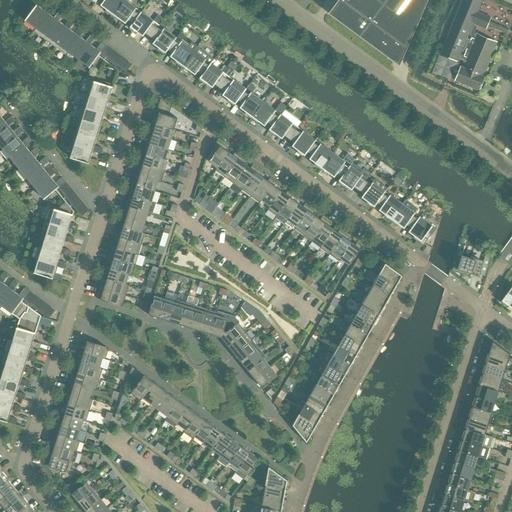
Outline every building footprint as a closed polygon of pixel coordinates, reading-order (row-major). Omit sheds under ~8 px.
[(104,11),(111,16),(122,0),(98,0),(102,3),(100,5),(106,9),(104,11)] [(125,24),(127,21),(135,11),(136,8),(124,0),(122,0),(111,16),(118,21),(120,20),(125,24)] [(328,14),(344,25),(399,66),(427,0),(338,0),(331,10),(328,14)] [(464,63),(463,66),(462,68),(461,67),(455,80),(478,90),(484,77),(482,76),(487,64),(496,42),(476,34),(475,36),(473,34),(477,25),(483,28),(485,29),(489,20),(490,17),(496,3),(490,0),(462,0),(440,54),(457,61),(458,58),(459,59),(463,61),(465,61),(464,63)] [(33,31),(34,32),(48,13),(53,6),(48,3),(43,10),(34,3),(29,10),(31,11),(25,20),(36,28),(33,31)] [(34,32),(44,40),(58,21),(63,14),(59,11),(54,18),(48,13),(34,32)] [(145,34),(150,37),(157,27),(152,24),(154,21),(141,12),(139,14),(135,11),(127,21),(132,24),(128,29),(136,34),(137,32),(143,36),(145,34)] [(44,40),(55,47),(69,29),(74,22),(69,19),(64,26),(58,21),(44,40)] [(66,55),(68,52),(79,37),(84,30),(80,27),(75,33),(69,29),(55,47),(66,55)] [(167,50),(175,40),(176,38),(164,29),(162,31),(157,27),(150,37),(155,41),(152,44),(158,48),(157,50),(164,55),(167,50)] [(68,52),(78,60),(90,44),(95,38),(91,34),(86,41),(79,37),(68,52)] [(174,62),(181,67),(193,50),(181,41),(179,44),(175,40),(167,50),(172,54),(170,57),(175,61),(174,62)] [(90,44),(78,60),(89,68),(106,46),(101,42),(96,49),(90,44)] [(193,50),(181,67),(188,73),(189,71),(195,75),(197,72),(201,75),(210,63),(211,63),(214,59),(196,46),(193,50)] [(210,63),(201,75),(198,80),(205,85),(207,84),(212,88),(214,85),(219,88),(226,78),(227,79),(228,76),(232,71),(227,67),(223,72),(211,63),(210,63)] [(237,102),(244,91),(246,89),(228,76),(227,79),(226,78),(219,88),(224,92),(222,95),(228,99),(226,101),(233,106),(237,102)] [(86,94),(108,101),(116,103),(118,98),(110,95),(113,84),(105,82),(104,85),(94,81),(94,82),(90,80),(86,94)] [(244,114),(250,119),(263,102),(251,93),(249,95),(244,91),(237,102),(242,105),(239,108),(245,112),(244,114)] [(86,94),(82,106),(104,113),(112,116),(114,110),(106,108),(108,101),(86,94)] [(157,119),(155,124),(174,129),(177,118),(168,116),(171,106),(160,98),(154,118),(157,119)] [(266,123),(274,113),(275,111),(263,102),(250,119),(257,124),(259,122),(264,126),(266,123)] [(82,106),(78,119),(100,126),(108,128),(110,123),(102,121),(104,113),(82,106)] [(284,136),(289,140),(296,130),(291,126),(293,124),(280,114),(278,117),(274,113),(266,123),(271,127),(268,131),(275,137),(276,135),(282,139),(284,136)] [(0,132),(8,126),(15,121),(11,116),(5,122),(0,115),(0,132)] [(74,131),(78,133),(96,138),(104,141),(106,136),(98,133),(100,126),(78,119),(74,131)] [(151,127),(149,133),(171,140),(174,129),(155,124),(154,128),(151,127)] [(0,132),(0,146),(2,148),(17,136),(23,131),(20,126),(13,132),(8,126),(0,132)] [(306,153),(314,143),(316,140),(303,131),(301,133),(296,130),(289,140),(294,143),(292,146),(297,150),(296,152),(303,157),(306,153)] [(74,145),(92,151),(100,153),(102,148),(94,146),(96,138),(78,133),(74,145)] [(150,140),(149,144),(167,150),(171,140),(149,133),(147,139),(150,140)] [(2,148),(10,159),(25,146),(32,141),(28,137),(22,142),(17,136),(2,148)] [(215,170),(215,171),(229,152),(225,150),(227,147),(217,140),(212,147),(216,150),(208,161),(217,168),(215,170)] [(313,165),(320,170),(333,153),(320,144),(318,146),(314,143),(306,153),(311,156),(309,159),(315,163),(313,165)] [(145,148),(143,154),(164,160),(167,150),(149,144),(148,148),(145,148)] [(92,151),(74,145),(70,158),(96,166),(98,161),(90,158),(92,151)] [(10,159),(18,169),(33,156),(40,151),(36,147),(30,152),(25,146),(10,159)] [(215,171),(224,177),(239,156),(234,153),(233,155),(229,152),(215,171)] [(336,174),(341,178),(344,174),(348,168),(343,164),(345,162),(333,153),(320,170),(327,175),(328,173),(334,177),(336,174)] [(144,160),(142,165),(164,172),(168,161),(164,160),(143,154),(141,160),(144,160)] [(18,169),(27,179),(42,167),(48,161),(45,157),(38,162),(33,156),(18,169)] [(224,177),(233,184),(246,165),(243,163),(244,160),(239,156),(224,177)] [(138,168),(136,174),(161,182),(164,172),(142,165),(141,169),(138,168)] [(233,184),(241,190),(257,169),(252,165),(250,168),(246,165),(233,184)] [(353,187),(358,191),(366,181),(361,177),(362,175),(350,165),(348,168),(344,174),(341,178),(337,183),(344,188),(346,186),(351,190),(353,187)] [(27,179),(35,189),(50,177),(57,172),(53,167),(47,173),(42,167),(27,179)] [(241,190),(250,196),(264,178),(260,175),(262,173),(257,169),(241,190)] [(137,181),(136,185),(154,191),(157,182),(161,183),(161,182),(136,174),(134,180),(137,181)] [(50,177),(35,189),(44,199),(65,182),(62,177),(55,183),(50,177)] [(250,196),(259,203),(274,182),(269,178),(267,181),(264,178),(250,196)] [(376,204),(383,194),(385,192),(372,182),(371,184),(366,181),(358,191),(363,195),(361,197),(367,201),(365,203),(373,209),(376,204)] [(267,209),(268,209),(281,191),(277,188),(279,186),(274,182),(259,203),(261,200),(269,206),(267,209)] [(132,189),(130,195),(151,202),(154,191),(136,185),(135,190),(132,189)] [(268,209),(276,216),(292,195),(287,191),(285,194),(281,191),(268,209)] [(383,216),(390,221),(402,204),(390,195),(388,197),(383,194),(376,204),(381,207),(379,210),(384,214),(383,216)] [(131,202),(129,206),(148,212),(151,202),(130,195),(128,201),(131,202)] [(279,213),(287,219),(299,204),(295,201),(297,199),(292,195),(276,216),(277,216),(279,213)] [(285,222),(293,228),(294,229),(309,208),(304,204),(302,207),(299,204),(287,219),(285,222)] [(406,226),(410,229),(417,219),(413,216),(415,213),(402,204),(390,221),(397,226),(398,224),(403,228),(406,226)] [(125,210),(123,216),(145,223),(148,212),(129,206),(128,211),(125,210)] [(216,206),(211,213),(216,217),(220,220),(223,215),(225,212),(216,206)] [(46,221),(50,222),(68,228),(76,231),(78,225),(70,223),(72,215),(54,209),(50,208),(46,221)] [(294,229),(302,235),(316,217),(313,214),(314,212),(309,208),(294,229)] [(124,223),(123,227),(145,234),(145,233),(142,232),(145,223),(123,216),(121,222),(124,223)] [(302,235),(311,241),(327,221),(322,217),(320,219),(316,217),(302,235)] [(417,219),(410,229),(408,232),(414,236),(412,238),(423,246),(431,234),(428,232),(432,226),(419,217),(417,219)] [(311,241),(320,248),(334,229),(330,227),(332,224),(327,221),(311,241)] [(50,222),(46,235),(64,241),(72,243),(74,238),(66,236),(68,228),(50,222)] [(119,230),(117,236),(142,244),(145,234),(123,227),(122,231),(119,230)] [(320,248),(329,254),(344,234),(344,233),(339,230),(337,232),(334,229),(320,248)] [(329,254),(337,261),(351,242),(347,240),(349,237),(344,233),(344,234),(329,254)] [(38,246),(60,253),(68,256),(70,251),(62,248),(64,241),(46,235),(42,247),(38,246)] [(118,243),(116,248),(138,255),(142,244),(117,236),(115,242),(118,243)] [(351,242),(337,261),(338,261),(340,258),(349,265),(362,247),(356,243),(355,245),(351,242)] [(34,259),(38,260),(56,266),(64,269),(66,263),(58,261),(60,253),(38,246),(34,259)] [(110,257),(135,265),(138,255),(116,248),(115,252),(112,251),(110,257)] [(457,270),(471,274),(479,277),(481,270),(480,270),(483,261),(471,257),(470,258),(461,256),(457,270)] [(111,264),(110,268),(132,275),(135,265),(110,257),(108,263),(111,264)] [(56,266),(38,260),(34,273),(60,281),(62,276),(54,273),(56,266)] [(385,263),(378,275),(396,285),(402,276),(385,263)] [(106,272),(104,278),(129,285),(125,284),(128,275),(132,276),(132,275),(110,268),(109,273),(106,272)] [(378,275),(373,285),(391,295),(396,285),(378,275)] [(105,285),(103,289),(125,296),(129,285),(104,278),(102,284),(105,285)] [(0,307),(1,306),(2,304),(13,290),(18,284),(13,280),(8,287),(2,282),(0,285),(0,307)] [(373,285),(367,295),(385,305),(391,295),(373,285)] [(511,286),(500,302),(507,308),(509,306),(511,308),(511,286)] [(1,306),(12,314),(21,301),(29,291),(24,288),(19,295),(13,290),(2,304),(1,306)] [(125,296),(103,289),(102,293),(99,292),(97,299),(122,307),(125,296)] [(367,295),(361,305),(379,315),(385,305),(367,295)] [(148,315),(159,318),(164,300),(154,296),(148,315)] [(159,318),(169,321),(174,304),(176,299),(175,299),(174,303),(164,300),(159,318)] [(169,321),(179,325),(186,303),(176,299),(174,304),(169,321)] [(9,339),(31,346),(39,349),(41,344),(33,341),(40,316),(27,312),(29,307),(21,301),(12,314),(19,319),(13,340),(9,339)] [(179,325),(189,328),(196,306),(186,303),(179,325)] [(361,305),(356,315),(374,325),(379,315),(361,305)] [(189,328),(200,331),(207,309),(196,306),(189,328)] [(200,331),(210,334),(217,312),(207,309),(200,331)] [(210,334),(220,338),(225,331),(235,317),(218,311),(218,313),(217,312),(210,334)] [(356,315),(350,324),(368,335),(374,325),(356,315)] [(225,331),(220,338),(227,346),(245,331),(238,322),(239,322),(235,317),(225,331)] [(350,324),(344,334),(362,345),(368,335),(350,324)] [(227,346),(234,354),(252,340),(245,331),(227,346)] [(344,334),(339,344),(357,354),(362,345),(344,334)] [(9,339),(5,352),(27,359),(35,362),(37,356),(29,354),(31,346),(9,339)] [(85,348),(84,352),(105,359),(109,349),(105,347),(84,340),(82,347),(85,348)] [(234,354),(241,363),(259,348),(252,340),(234,354)] [(492,341),(485,364),(505,370),(510,354),(492,341)] [(339,344),(333,354),(351,364),(357,354),(339,344)] [(241,363),(248,371),(263,359),(266,356),(259,348),(241,363)] [(5,352),(1,364),(23,372),(31,374),(33,369),(25,366),(27,359),(5,352)] [(79,355),(78,361),(102,369),(103,368),(99,367),(102,358),(105,359),(84,352),(82,356),(79,355)] [(333,354),(327,364),(345,374),(351,364),(333,354)] [(248,371),(255,379),(270,367),(263,359),(248,371)] [(79,368),(77,373),(99,379),(102,369),(78,361),(76,367),(79,368)] [(0,377),(0,378),(19,384),(27,387),(29,381),(21,379),(23,372),(1,364),(1,365),(5,366),(1,378),(0,377)] [(327,364),(322,374),(340,384),(345,374),(327,364)] [(485,364),(482,375),(501,381),(505,370),(485,364)] [(130,394),(140,401),(153,382),(132,366),(129,373),(139,381),(130,394)] [(270,367),(255,379),(262,388),(277,376),(270,367)] [(73,376),(71,382),(96,390),(99,379),(77,373),(76,377),(73,376)] [(322,374),(316,384),(334,394),(340,384),(322,374)] [(482,375),(478,386),(498,392),(501,381),(482,375)] [(0,378),(0,391),(15,397),(23,399),(25,394),(17,392),(19,384),(0,378)] [(72,389),(71,393),(93,400),(93,399),(89,398),(92,389),(96,390),(71,382),(69,388),(72,389)] [(142,398),(151,404),(162,389),(153,382),(140,401),(142,398)] [(316,384),(310,394),(328,404),(334,394),(316,384)] [(478,386),(475,397),(495,403),(498,392),(478,386)] [(151,404),(159,411),(171,395),(162,389),(151,404)] [(271,389),(266,392),(270,397),(274,393),(271,389)] [(0,405),(11,410),(19,412),(21,407),(13,404),(15,397),(0,391),(0,405)] [(67,397),(65,403),(89,410),(93,400),(71,393),(69,397),(67,397)] [(310,394),(305,404),(323,414),(328,404),(310,394)] [(159,411),(168,417),(180,401),(171,395),(159,411)] [(475,397),(471,408),(491,414),(495,403),(475,397)] [(188,408),(180,401),(168,417),(165,421),(174,427),(177,423),(188,408)] [(65,410),(64,414),(86,421),(89,410),(65,403),(63,409),(65,410)] [(305,404),(299,413),(317,424),(323,414),(305,404)] [(11,410),(0,405),(0,419),(15,425),(17,419),(9,417),(11,410)] [(183,432),(183,433),(197,414),(188,408),(177,423),(185,429),(183,432)] [(471,408),(468,419),(488,425),(491,414),(471,408)] [(317,424),(299,413),(292,425),(306,442),(317,424)] [(60,418),(58,423),(80,430),(82,421),(86,422),(86,421),(64,414),(63,418),(60,418)] [(183,433),(192,439),(206,421),(197,414),(183,433)] [(468,419),(465,429),(484,436),(488,425),(468,419)] [(195,437),(203,443),(214,427),(206,421),(192,439),(193,439),(195,437)] [(59,431),(58,434),(80,441),(76,440),(80,430),(58,423),(56,430),(59,431)] [(203,443),(212,449),(223,433),(214,427),(203,443)] [(465,429),(461,440),(481,446),(484,436),(465,429)] [(212,449),(220,455),(232,440),(223,433),(212,449)] [(53,438),(52,444),(77,452),(80,441),(58,434),(56,439),(53,438)] [(226,464),(227,465),(240,446),(232,440),(220,455),(228,461),(226,464)] [(461,440),(458,451),(478,457),(481,446),(461,440)] [(53,451),(51,455),(73,462),(75,462),(78,453),(76,453),(77,452),(52,444),(50,450),(53,451)] [(227,465),(236,471),(249,453),(240,446),(227,465)] [(458,451),(454,462),(474,468),(478,457),(458,451)] [(243,480),(258,459),(249,453),(236,471),(234,473),(243,480)] [(73,462),(51,455),(50,460),(47,459),(45,465),(55,477),(62,471),(70,473),(73,462)] [(454,462),(451,473),(471,479),(474,468),(454,462)] [(268,467),(265,485),(285,489),(287,480),(268,467)] [(0,485),(8,479),(1,471),(0,471),(0,485)] [(451,473),(448,484),(467,490),(471,479),(451,473)] [(246,483),(251,487),(255,481),(251,477),(247,481),(246,483)] [(0,499),(14,488),(8,481),(9,480),(8,479),(0,485),(0,499)] [(71,494),(78,503),(93,490),(86,482),(71,494)] [(448,484),(444,495),(464,501),(467,490),(448,484)] [(265,485),(263,496),(283,500),(285,489),(265,485)] [(0,499),(0,502),(6,510),(22,496),(22,495),(21,496),(14,488),(0,499)] [(78,503),(85,511),(100,499),(93,490),(78,503)] [(444,495),(441,506),(460,511),(464,501),(444,495)] [(19,511),(29,504),(22,496),(6,510),(7,510),(8,511),(19,511)] [(263,496),(261,508),(281,511),(283,500),(263,496)] [(85,511),(101,511),(107,507),(100,499),(85,511)]
